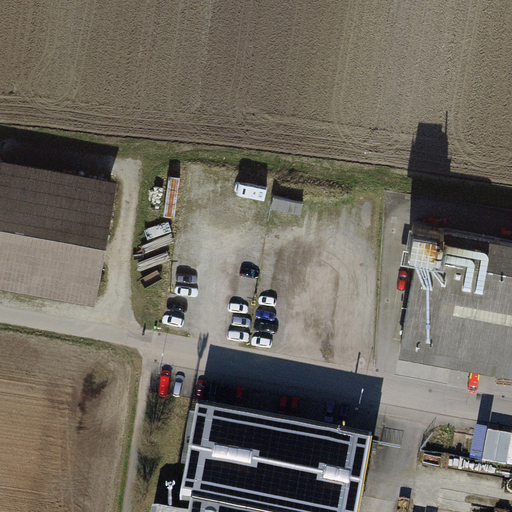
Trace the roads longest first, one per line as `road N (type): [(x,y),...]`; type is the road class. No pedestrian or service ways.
road 1 (unclassified): [(150,341),(511,411)]
road 2 (unknown): [(399,389),(378,511)]
